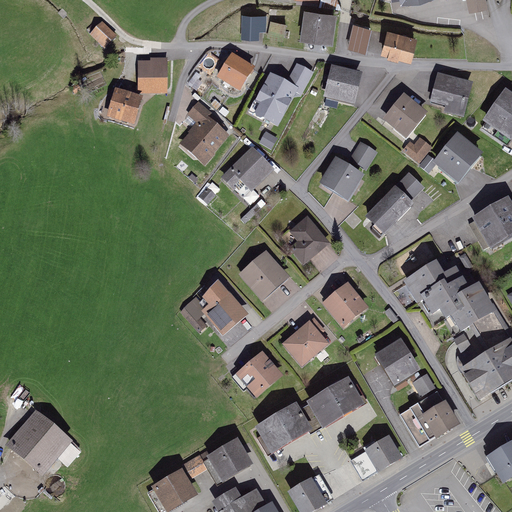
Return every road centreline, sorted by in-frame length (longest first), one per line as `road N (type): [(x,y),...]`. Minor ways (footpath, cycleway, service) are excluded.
road 1 (residential): [(399,65),(230,45),(156,45)]
road 2 (residential): [(476,433),(365,268)]
road 3 (residential): [(365,268),(511,176)]
road 4 (residential): [(233,358),(354,253)]
road 5 (residential): [(297,188),(399,65)]
